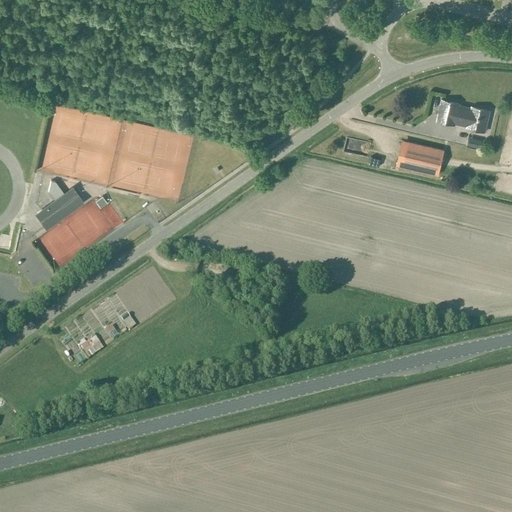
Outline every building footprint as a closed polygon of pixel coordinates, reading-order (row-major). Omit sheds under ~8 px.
[(458,105),(459,103),(442,99),(437,120),(454,124),(454,122),(467,125),(467,127),(479,130),(479,131),(484,132),(486,125),(485,124),(488,110),(473,107),(473,109),(458,105)] [(444,149),(401,140),(395,166),(438,175),(444,149)] [(467,140),(466,145),(479,148),(480,142),(467,140)] [(83,201),(72,185),(34,213),(45,228),(83,201)] [(102,197),(95,202),(99,208),(107,203),(102,197)] [(0,275),(0,276),(6,277),(6,284),(16,285),(16,276),(0,275)] [(112,340),(118,336),(110,326),(104,330),(112,340)] [(98,330),(92,335),(103,347),(109,342),(98,330)] [(84,340),(82,336),(74,341),(85,360),(102,349),(93,335),(84,340)]
